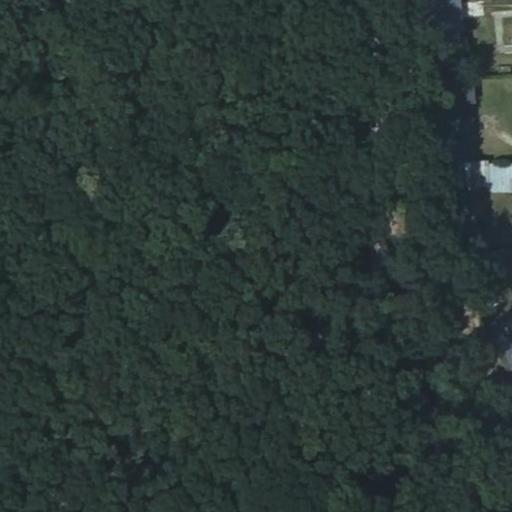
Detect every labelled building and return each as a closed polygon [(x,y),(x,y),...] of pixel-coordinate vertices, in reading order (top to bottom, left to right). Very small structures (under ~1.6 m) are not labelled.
[(431,0),(432,11),(441,10),(439,0),(431,0)] [(463,0),(439,0),(441,10),(441,16),(464,14),(463,0)] [(441,16),(441,10),(432,11),(434,34),(443,33),(441,16)] [(476,75),(442,76),(444,112),(459,111),(479,110),(476,75)] [(459,111),(444,112),(445,123),(460,122),(459,111)] [(449,135),(450,160),(466,159),(466,150),(459,150),(459,134),(449,135)] [(450,160),(451,184),(460,183),(460,169),(466,168),(466,159),(450,160)] [(511,189),(511,161),(487,160),(486,189),(511,189)] [(503,252),(468,254),(470,274),(505,273),(503,252)] [(511,318),(497,320),(501,334),(508,331),(508,332),(511,331),(511,318)] [(486,325),(496,347),(511,341),(508,332),(508,331),(501,334),(497,320),(486,325)] [(496,347),(505,369),(511,366),(511,356),(511,354),(511,353),(511,343),(511,341),(496,347)]
